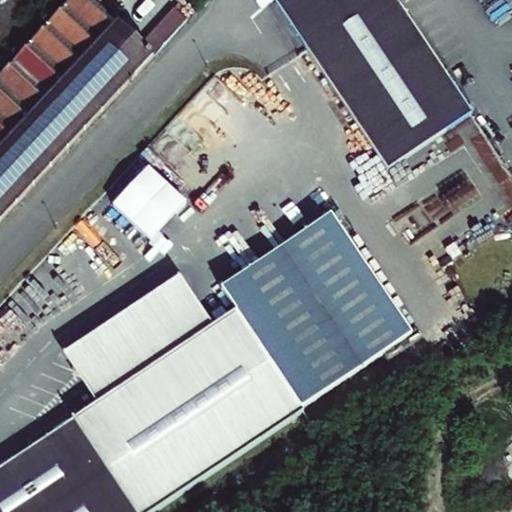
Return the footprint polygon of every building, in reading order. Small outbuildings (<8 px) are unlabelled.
[(75,0),(43,35),(0,80),(0,217),(154,52),(103,5),(108,0),(75,0)] [(401,0),(283,0),(280,2),(301,33),(311,48),(393,171),(477,114),(401,0)] [(238,308),(303,407),(411,334),(331,214),(222,286),(237,308),(238,308)] [(64,352),(96,401),(215,323),(182,274),(64,352)] [(96,401),(0,463),(0,511),(160,511),(308,415),(303,407),(238,308),(237,308),(215,323),(96,401)]
